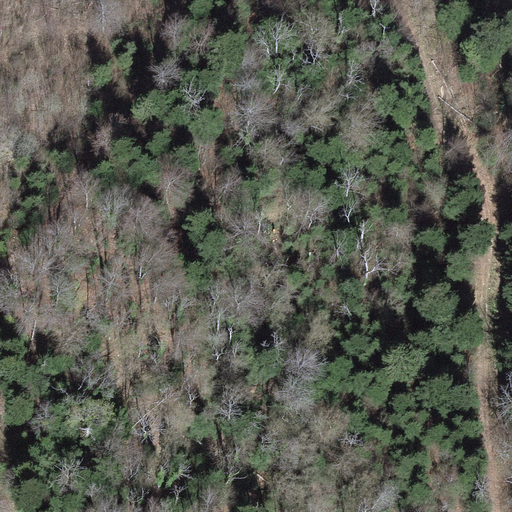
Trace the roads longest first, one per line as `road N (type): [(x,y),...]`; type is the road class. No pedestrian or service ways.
road 1 (track): [(193,0),(97,188),(0,298)]
road 2 (track): [(511,154),(463,40),(434,0)]
